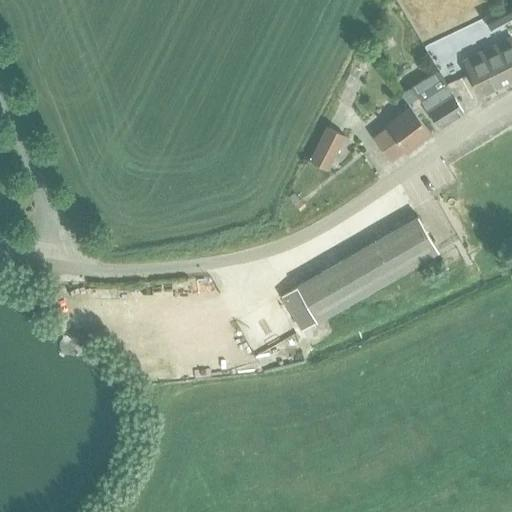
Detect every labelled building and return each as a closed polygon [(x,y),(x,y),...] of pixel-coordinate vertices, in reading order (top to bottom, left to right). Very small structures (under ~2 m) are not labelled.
[(511,3),(490,13),(495,26),(511,18),(511,3)] [(496,44),(463,59),(480,94),(511,79),(511,44),(499,51),(496,44)] [(401,93),(410,106),(421,100),(438,127),(463,111),(446,84),(445,85),(437,71),(401,93)] [(430,134),(410,106),(385,125),(386,127),(372,137),(390,161),(404,151),(405,153),(430,134)] [(326,126),(309,160),(327,169),(344,135),(326,126)] [(281,295),(301,330),(438,251),(418,216),(281,295)] [(92,285),(74,302),(118,351),(136,334),(92,285)]
